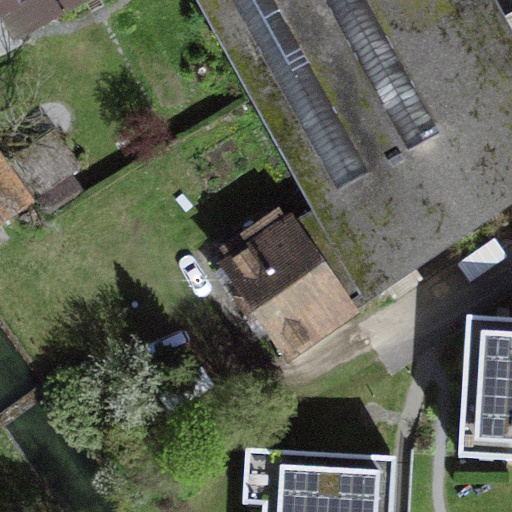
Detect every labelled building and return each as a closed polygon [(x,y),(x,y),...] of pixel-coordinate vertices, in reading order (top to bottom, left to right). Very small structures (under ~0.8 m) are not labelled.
[(59,0),(0,0),(0,3),(17,29),(59,0)] [(344,313),(511,207),(511,61),(476,0),(196,0),(316,202),(283,230),(344,313)] [(59,140),(7,176),(25,201),(77,165),(59,140)] [(7,176),(0,166),(0,219),(25,201),(7,176)] [(210,199),(242,242),(220,258),(290,353),(344,313),(283,230),(243,176),(210,199)] [(511,328),(458,328),(457,456),(511,456),(511,328)] [(390,511),(391,457),(264,456),(263,511),(390,511)]
